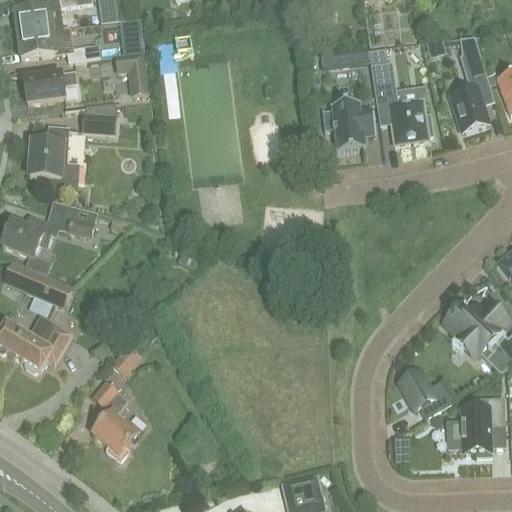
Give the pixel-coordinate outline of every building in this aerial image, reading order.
[(58,0),(60,12),(93,7),(91,0),(58,0)] [(15,16),(18,39),(52,35),(63,33),(60,12),(50,13),(49,11),(15,16)] [(99,49),(73,53),(70,33),(63,34),(63,33),(52,35),(18,39),(21,63),(56,58),(56,61),(68,59),(69,67),(101,62),(99,49)] [(460,44),(462,61),(460,62),(470,95),(451,101),(462,137),(489,129),(483,109),(488,107),(487,102),(493,101),(475,42),(460,44)] [(129,75),(132,99),(148,97),(143,58),(116,61),(118,76),(129,75)] [(391,69),(371,72),(380,131),(392,129),(395,148),(395,149),(395,151),(429,145),(429,143),(428,141),(433,141),(430,120),(425,121),(423,107),(423,105),(421,105),(397,109),(391,69)] [(64,91),(78,89),(76,76),(62,78),(24,83),(28,109),(66,104),(64,91)] [(511,80),(498,85),(511,120),(511,80)] [(86,111),(85,117),(84,117),(83,137),(116,140),(118,120),(115,120),(116,108),(86,111)] [(336,158),(367,155),(366,153),(365,154),(364,142),(375,140),(375,142),(376,142),(373,112),(371,112),(372,114),(360,115),(360,110),(361,110),(361,108),(331,112),(331,114),(332,113),(332,116),(324,117),(324,115),(322,115),(325,138),(326,138),(326,136),(335,135),(337,157),(336,157),(336,158)] [(78,196),(80,170),(67,169),(69,133),(50,132),(49,147),(33,146),(30,181),(56,183),(55,194),(78,196)] [(47,251),(55,232),(29,221),(25,230),(12,225),(2,249),(34,262),(40,248),(47,251)] [(71,221),(67,237),(92,244),(96,228),(71,221)] [(128,237),(130,227),(113,223),(110,233),(128,237)] [(511,260),(500,270),(511,285),(511,260)] [(33,276),(24,297),(64,314),(73,293),(33,276)] [(481,360),(501,379),(511,370),(511,339),(508,343),(502,338),(504,336),(501,333),(508,326),(489,308),(482,315),(478,311),(474,315),(465,306),(444,328),(457,341),(454,344),(474,362),(477,359),(479,362),(481,360)] [(49,366),(55,369),(72,339),(40,320),(29,339),(31,340),(17,363),(26,369),(25,371),(26,374),(35,380),(37,379),(39,377),(41,378),(49,366)] [(17,363),(31,340),(29,339),(7,325),(0,336),(0,357),(2,359),(5,359),(6,357),(17,363)] [(125,382),(142,362),(128,350),(111,370),(125,382)] [(399,390),(404,398),(415,417),(419,415),(425,425),(454,409),(442,387),(429,394),(420,378),(404,387),(399,390)] [(94,439),(109,453),(107,456),(121,468),(130,458),(127,455),(140,440),(118,420),(129,408),(118,399),(119,398),(107,389),(94,405),(111,419),(94,439)] [(236,401),(201,409),(206,432),(210,431),(213,445),(209,446),(214,469),(249,462),(236,401)] [(452,446),(463,445),(463,459),(477,458),(477,462),(492,462),(490,433),(505,432),(503,404),(479,405),(480,415),(462,416),(462,428),(452,429),(452,446)] [(323,511),(316,483),(284,491),(288,511),(323,511)]
